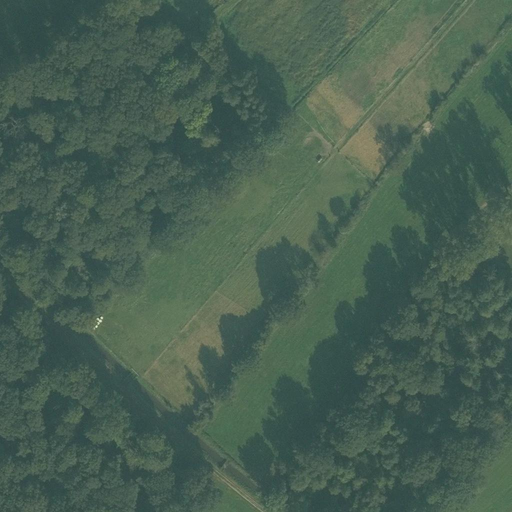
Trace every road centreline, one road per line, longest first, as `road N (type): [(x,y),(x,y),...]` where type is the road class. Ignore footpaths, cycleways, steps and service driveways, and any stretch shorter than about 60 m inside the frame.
road 1 (track): [(263,511),(120,387),(0,267)]
road 2 (track): [(232,0),(189,35),(118,143),(0,242)]
